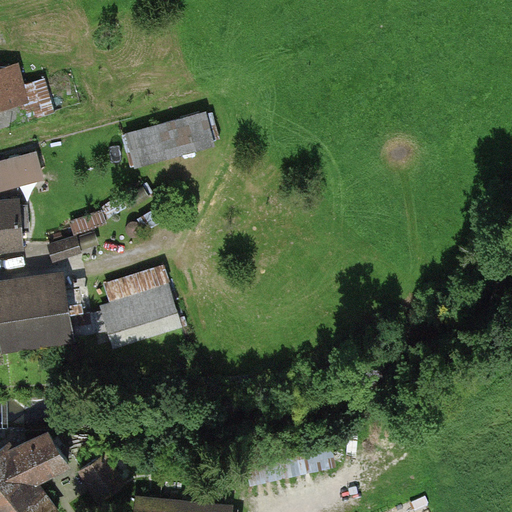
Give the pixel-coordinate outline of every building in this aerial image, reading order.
[(205,107),(127,130),(136,160),(214,138),(205,107)] [(0,185),(45,174),(37,147),(0,156),(0,185)] [(23,193),(0,194),(0,248),(28,246),(23,193)] [(106,210),(75,217),(78,228),(109,222),(106,210)] [(53,238),(56,255),(87,250),(84,233),(53,238)] [(0,348),(68,340),(59,268),(0,275),(0,348)] [(179,326),(166,285),(93,309),(107,350),(179,326)] [(9,443),(0,450),(0,511),(57,511),(58,511),(33,479),(68,461),(49,429),(12,448),(9,443)] [(250,449),(253,474),(339,462),(336,437),(250,449)] [(134,474),(121,456),(112,462),(104,452),(81,468),(101,497),(134,474)] [(137,511),(229,511),(139,500),(137,511)]
